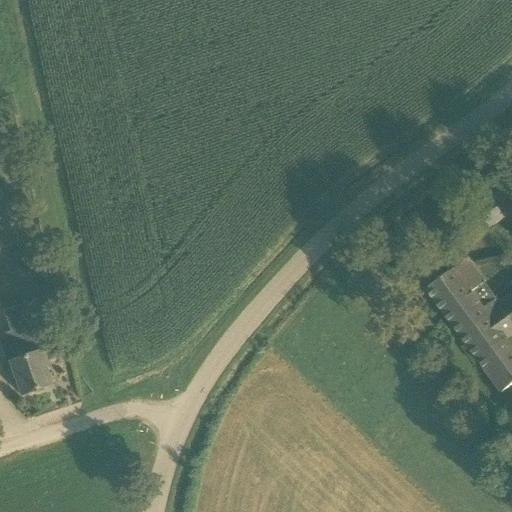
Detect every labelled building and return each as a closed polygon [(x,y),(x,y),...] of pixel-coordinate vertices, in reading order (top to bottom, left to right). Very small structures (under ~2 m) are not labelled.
[(0,249),(18,244),(0,192),(0,249)] [(511,217),(511,196),(497,206),(504,219),(510,215),(511,217)] [(493,295),(468,260),(425,291),(502,394),(511,385),(511,346),(507,340),(511,336),(511,295),(500,304),(497,300),(493,295)] [(41,352),(28,313),(25,305),(3,313),(19,360),(10,363),(21,396),(48,387),(42,370),(47,368),(42,352),(41,352)] [(511,453),(511,442),(509,439),(498,447),(505,458),(511,453)]
